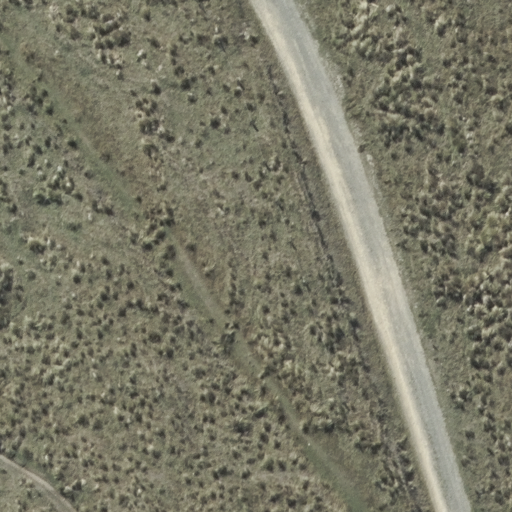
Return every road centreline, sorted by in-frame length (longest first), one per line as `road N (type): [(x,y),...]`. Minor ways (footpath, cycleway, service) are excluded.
road 1 (track): [(379,511),(83,120),(0,31)]
road 2 (track): [(271,0),(345,172),(455,511)]
